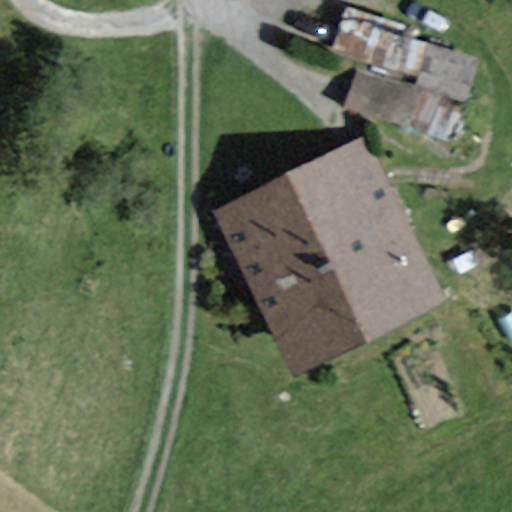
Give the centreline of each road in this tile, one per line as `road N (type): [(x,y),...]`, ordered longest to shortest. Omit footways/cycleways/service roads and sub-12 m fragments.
road 1 (track): [(183,8),(183,354),(143,511)]
road 2 (unclassified): [(186,0),(156,18),(85,26),(59,21),(30,0)]
